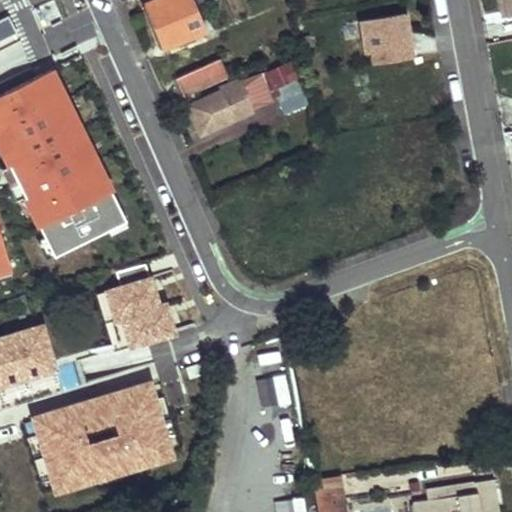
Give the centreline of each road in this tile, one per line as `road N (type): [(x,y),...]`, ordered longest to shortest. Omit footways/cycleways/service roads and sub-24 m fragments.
road 1 (residential): [(98,0),(218,275),(233,293),(289,300),(496,228)]
road 2 (residential): [(454,0),(496,228)]
